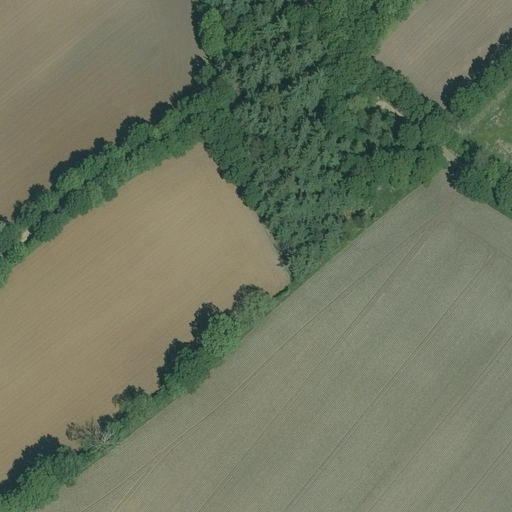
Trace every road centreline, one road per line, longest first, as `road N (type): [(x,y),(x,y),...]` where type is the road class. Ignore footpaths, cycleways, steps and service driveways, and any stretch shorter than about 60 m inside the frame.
road 1 (residential): [(339,59),(132,159),(0,257)]
road 2 (residential): [(511,205),(339,59)]
